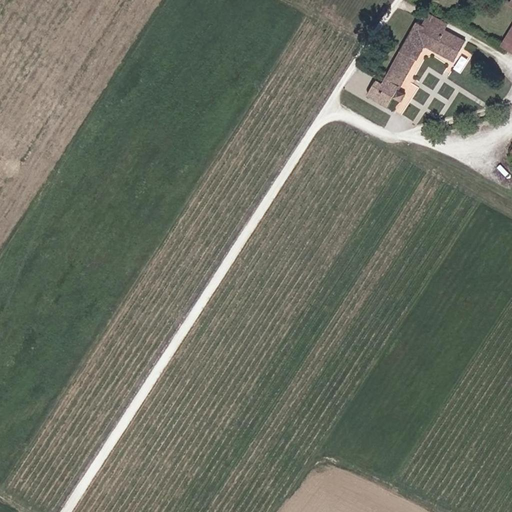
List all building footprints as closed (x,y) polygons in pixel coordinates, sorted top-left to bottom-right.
[(511,4),(492,37),(503,43),(496,56),(507,63),(511,54),(511,4)] [(398,91),(423,47),(432,32),(452,43),(456,38),(423,20),(420,25),(414,22),(397,54),(381,83),(375,80),(369,92),(367,95),(388,107),(393,98),(400,102),(403,95),(398,91)] [(471,25),(460,38),(458,36),(446,52),(458,58),(465,44),(477,31),(471,25)] [(432,32),(423,47),(441,57),(445,52),(452,43),(432,32)] [(364,89),(369,92),(375,80),(371,78),(364,89)]
